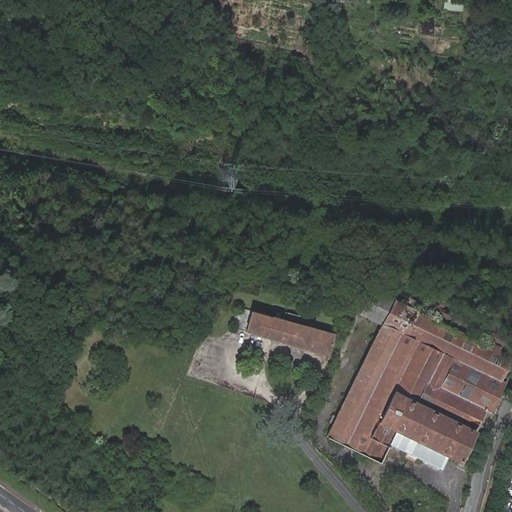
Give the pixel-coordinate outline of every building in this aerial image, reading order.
[(444,290),(429,283),(425,292),(440,299),(444,290)] [(393,303),(382,325),(327,438),(380,463),(382,457),(379,456),(383,448),(386,450),(388,445),(441,470),(448,455),(460,461),(485,410),(476,406),(490,378),(504,385),(507,379),(501,377),(506,368),(511,371),(511,361),(509,360),(511,355),(511,336),(424,293),(417,308),(416,308),(417,305),(408,301),(404,308),(393,303)] [(361,315),(382,325),(393,303),(372,293),(361,315)] [(331,333),(249,308),(242,329),(324,354),(331,333)] [(490,413),(504,385),(490,378),(476,406),(485,410),(490,413)]
